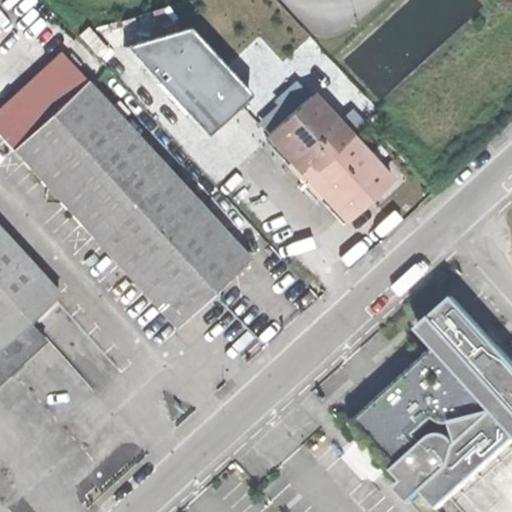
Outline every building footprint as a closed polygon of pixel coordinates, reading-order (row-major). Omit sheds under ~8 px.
[(210,137),(252,98),(191,33),(130,51),(210,137)] [(8,152),(90,241),(165,171),(82,83),(8,152)] [(267,137),(345,221),(366,202),(388,181),(310,97),(267,137)] [(248,260),(165,171),(90,241),(173,330),(205,301),(206,286),(220,287),(231,277),(248,260)] [(0,382),(16,367),(46,339),(28,320),(56,293),(0,232),(0,382)] [(219,301),(220,287),(206,286),(205,301),(219,301)] [(352,423),(404,480),(434,453),(425,442),(416,433),(471,383),(437,345),(395,384),(352,423)] [(494,411),(471,383),(416,433),(425,442),(433,435),(442,434),(450,438),(456,444),(488,417),(494,411)] [(511,418),(500,406),(494,411),(488,417),(511,418)] [(511,418),(488,417),(456,444),(450,438),(442,434),(433,435),(425,442),(434,453),(404,480),(396,486),(411,504),(424,491),(439,510),(511,443),(511,418)]
